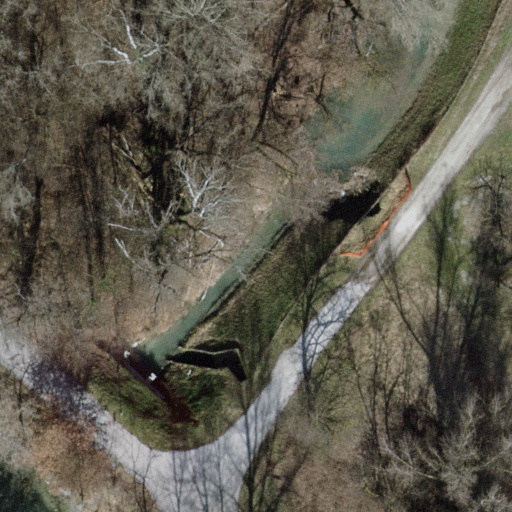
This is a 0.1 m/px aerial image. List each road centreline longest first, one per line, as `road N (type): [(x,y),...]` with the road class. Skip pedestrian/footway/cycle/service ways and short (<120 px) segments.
road 1 (track): [(511,74),(187,511)]
road 2 (track): [(0,345),(188,511)]
